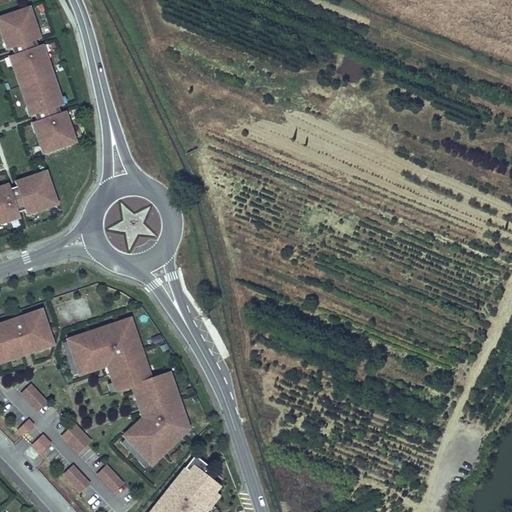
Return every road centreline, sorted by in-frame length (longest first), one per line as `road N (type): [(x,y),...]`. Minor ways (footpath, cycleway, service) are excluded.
road 1 (secondary): [(153,260),(215,377),(263,511)]
road 2 (secondary): [(75,0),(123,186)]
